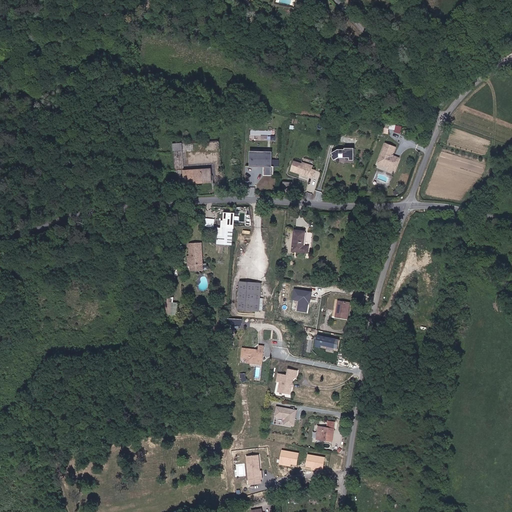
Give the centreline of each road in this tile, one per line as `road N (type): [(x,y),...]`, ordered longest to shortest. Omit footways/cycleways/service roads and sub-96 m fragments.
road 1 (tertiary): [(0,239),(179,202),(408,205)]
road 2 (tertiary): [(340,511),(373,314),(408,205)]
road 3 (residential): [(339,0),(446,115)]
